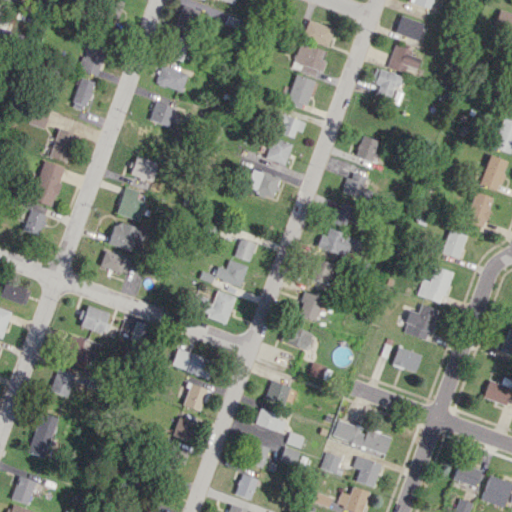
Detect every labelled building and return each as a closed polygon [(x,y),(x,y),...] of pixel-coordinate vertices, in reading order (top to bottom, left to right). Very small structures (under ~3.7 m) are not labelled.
[(176,24),(201,32),(205,17),(236,27),(238,20),(225,16),(226,11),(203,4),(202,8),(183,2),(176,24)] [(511,24),(511,13),(499,8),(494,21),(511,28),(511,24)] [(393,32),(416,40),(422,23),(399,14),(393,32)] [(326,45),(332,27),(307,19),(301,37),(326,45)] [(77,66),(94,74),(108,43),(91,35),(77,66)] [(187,41),(174,35),(166,55),(180,60),(187,41)] [(314,69),(320,70),(324,49),(296,43),(291,69),(313,73),(314,69)] [(386,67),(403,71),(405,65),(415,68),(418,57),(409,55),(410,48),(392,44),(386,67)] [(176,90),(183,68),(160,61),(154,82),(176,90)] [(388,98),(392,85),(397,87),(401,76),(377,67),(372,82),(377,84),(374,93),(388,98)] [(312,80),(295,74),(284,102),(302,109),(312,80)] [(70,107),(84,110),(91,81),(77,77),(70,107)] [(148,120),(168,125),(173,107),(153,102),(148,120)] [(27,122),(42,128),(47,115),(32,109),(27,122)] [(294,138),(301,121),(278,112),(271,129),(294,138)] [(491,147),(509,153),(511,143),(511,121),(500,117),(491,147)] [(64,161),(74,134),(57,128),(47,155),(64,161)] [(370,160),(376,140),(360,135),(353,155),(370,160)] [(290,143),(270,136),(263,157),(282,164),(290,143)] [(150,181),(156,162),(134,155),(128,174),(150,181)] [(497,189),(504,159),(485,155),(478,185),(497,189)] [(50,205),(63,167),(42,160),(29,199),(50,205)] [(278,177),(251,168),(244,188),(271,197),(278,177)] [(341,192),(359,197),(365,176),(347,171),(341,192)] [(147,195),(123,186),(114,212),(138,221),(147,195)] [(490,196),(472,191),(462,221),(481,227),(490,196)] [(350,207),(332,205),(330,223),(348,225),(350,207)] [(39,234),(45,214),(28,209),(22,229),(39,234)] [(215,236),(220,224),(205,217),(199,229),(215,236)] [(139,228),(114,220),(106,243),(131,251),(139,228)] [(359,238),(327,227),(325,235),(320,233),(315,246),(343,257),(346,249),(353,252),(359,238)] [(439,252),(456,258),(464,235),(447,229),(439,252)] [(247,260),(253,242),(238,238),(232,256),(247,260)] [(129,259),(104,249),(98,265),(123,274),(129,259)] [(332,263),(316,258),(306,284),(323,290),(332,263)] [(216,265),(212,278),(239,286),(245,265),(226,259),(224,268),(216,265)] [(440,302),(449,270),(432,265),(428,280),(420,277),(415,295),(440,302)] [(0,289),(0,295),(22,305),(29,290),(5,279),(0,289)] [(234,296),(215,290),(212,300),(196,295),(191,310),(225,322),(234,296)] [(321,297),(303,291),(295,314),(313,320),(321,297)] [(400,331),(424,340),(435,309),(419,303),(415,312),(408,309),(400,331)] [(116,327),(104,322),(108,312),(86,304),(78,325),(112,338),(116,327)] [(143,342),(147,324),(134,320),(129,338),(143,342)] [(307,350),(313,334),(287,325),(281,341),(307,350)] [(498,351),(511,354),(511,329),(504,328),(498,351)] [(96,348),(74,338),(65,359),(87,369),(96,348)] [(413,372),(419,354),(395,346),(389,364),(413,372)] [(212,360),(176,347),(169,365),(205,378),(212,360)] [(307,374),(320,378),(325,366),(312,362),(307,374)] [(75,375),(57,367),(48,389),(66,397),(75,375)] [(284,403),(288,384),(269,380),(264,398),(284,403)] [(509,388),(486,380),(480,396),(503,405),(509,388)] [(198,410),(206,389),(189,382),(180,403),(198,410)] [(285,418),(257,409),(253,423),(280,432),(285,418)] [(54,416),(37,411),(27,452),(45,456),(54,416)] [(188,441),(195,423),(177,416),(171,434),(188,441)] [(384,453),(389,436),(362,428),(336,419),(331,436),(384,453)] [(303,437),(289,432),(285,442),(299,447),(303,437)] [(248,463),(263,468),(269,447),(254,443),(248,463)] [(185,453),(168,445),(159,466),(176,473),(185,453)] [(298,451),(283,445),(278,459),(293,465),(298,451)] [(340,456),(324,451),(319,467),(335,472),(340,456)] [(358,468),(355,481),(373,485),(379,462),(354,456),(351,467),(358,468)] [(473,485),(478,469),(456,462),(451,479),(473,485)] [(233,493),(249,499),(256,478),(239,473),(233,493)] [(510,482),(487,474),(478,498),(501,507),(510,482)] [(34,481),(17,475),(9,498),(26,504),(34,481)] [(360,511),(368,491),(351,485),(348,494),(340,491),(335,504),(356,511),(360,511)] [(313,502),(327,506),(330,496),(316,492),(313,502)] [(452,511),(466,511),(469,501),(456,498),(452,511)] [(36,511),(9,502),(5,511),(36,511)] [(246,511),(248,510),(229,503),(226,511),(246,511)]
